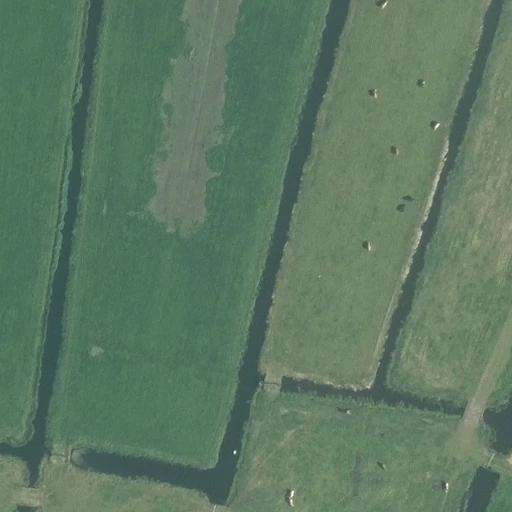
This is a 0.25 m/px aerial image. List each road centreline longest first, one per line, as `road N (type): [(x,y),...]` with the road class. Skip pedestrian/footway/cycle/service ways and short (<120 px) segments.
road 1 (track): [(245,511),(326,159)]
road 2 (track): [(261,429),(470,430)]
road 3 (track): [(0,493),(183,511)]
road 4 (track): [(511,470),(482,452),(470,430),(511,324)]
